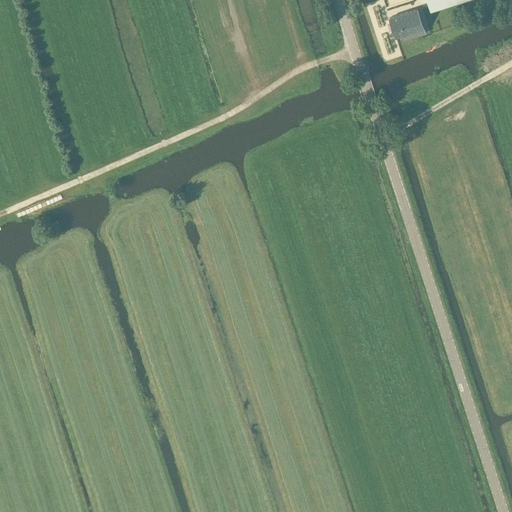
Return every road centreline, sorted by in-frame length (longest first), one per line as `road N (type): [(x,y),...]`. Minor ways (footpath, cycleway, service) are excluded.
road 1 (unclassified): [(501,511),(338,0)]
road 2 (track): [(380,134),(511,64)]
